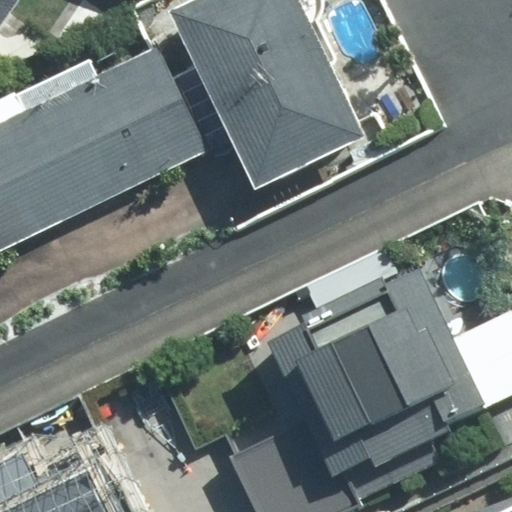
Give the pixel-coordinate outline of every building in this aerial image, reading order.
[(0,0),(0,35),(24,0),(0,0)] [(305,0),(200,0),(177,11),(263,190),(371,138),(305,0)] [(163,47),(0,125),(0,252),(213,150),(163,47)] [(310,315),(315,324),(261,350),(294,419),(231,449),(261,511),(367,511),(372,510),(353,471),(494,403),(429,268),(394,285),(390,278),(402,272),(390,248),(310,286),(322,309),(310,315)] [(52,494),(39,467),(0,485),(0,511),(113,511),(95,474),(52,494)] [(511,511),(511,501),(489,511),(511,511)]
